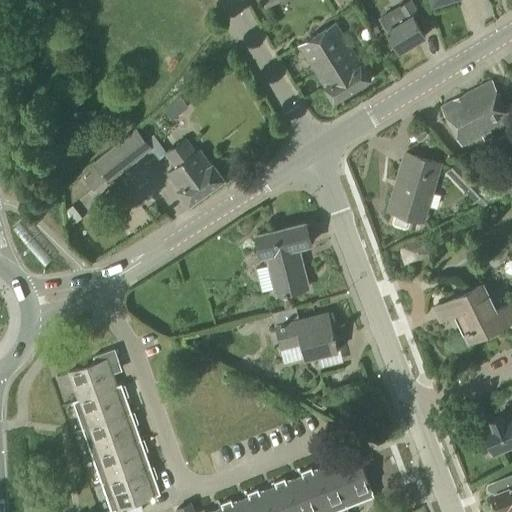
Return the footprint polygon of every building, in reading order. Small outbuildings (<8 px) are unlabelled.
[(334,0),(340,10),(352,2),(350,0),(334,0)] [(388,0),(377,0),(371,6),(380,18),(393,7),(388,0)] [(398,52),(425,36),(412,13),(416,10),(410,1),(380,19),(387,31),(386,31),(398,52)] [(359,64),(335,24),(299,46),(324,86),(323,87),(333,103),(371,80),(360,63),(359,64)] [(490,138),(487,133),(511,121),(492,82),(441,107),(461,146),(482,135),(484,141),(490,138)] [(189,107),(180,96),(163,109),(171,120),(189,107)] [(119,142),(136,161),(151,148),(135,129),(119,142)] [(195,154),(185,140),(166,154),(176,167),(168,173),(180,189),(178,190),(189,205),(223,180),(212,165),(210,167),(199,151),(195,154)] [(423,221),(440,163),(405,153),(397,181),(400,182),(391,212),(397,213),(395,224),(406,227),(409,217),(423,221)] [(485,209),(493,200),(485,192),(488,189),(459,161),(446,174),(475,202),(476,200),(485,209)] [(92,165),(81,174),(94,190),(105,181),(92,165)] [(511,198),(511,178),(502,189),(511,198)] [(307,288),(297,248),(311,244),(305,223),(256,236),(261,257),(267,255),(277,296),(287,294),(287,293),(307,288)] [(511,302),(495,310),(482,284),(433,308),(440,322),(463,310),(472,330),(464,334),(469,342),(511,320),(511,302)] [(298,320),(295,307),(271,313),(274,326),(280,348),(300,343),(304,359),(309,358),(310,360),(315,359),(314,357),(338,351),(328,312),(298,320)] [(117,387),(116,385),(112,372),(107,374),(105,368),(119,363),(114,349),(92,357),(94,363),(68,372),(78,399),(78,400),(117,387)] [(82,429),(131,413),(121,383),(116,385),(117,387),(78,400),(78,399),(72,401),(82,429)] [(91,457),(141,440),(131,413),(82,429),(91,457)] [(511,414),(503,418),(502,416),(491,421),(494,429),(485,433),(489,443),(487,444),(491,455),(511,446),(511,414)] [(101,484),(151,468),(141,440),(91,457),(101,484)] [(328,465),(344,508),(374,496),(358,454),(340,462),(338,457),(326,461),(328,465)] [(314,511),(334,511),(344,508),(328,465),(312,471),(311,468),(300,472),(301,476),(314,511)] [(151,468),(101,484),(110,511),(111,511),(160,495),(151,468)] [(511,511),(511,475),(494,483),(494,482),(489,484),(488,485),(487,486),(486,488),(487,489),(487,490),(488,491),(489,491),(490,492),(491,490),(497,493),(496,494),(498,497),(496,500),(499,506),(503,508),(504,511),(511,511)] [(283,511),(314,511),(301,476),(286,482),(284,478),(273,483),(275,487),(274,487),(283,511)] [(252,511),(283,511),(274,487),(259,493),(258,489),(246,493),(248,498),(247,498),(252,511)] [(220,511),(252,511),(247,498),(232,504),(231,500),(219,504),(221,508),(220,509),(220,511)] [(220,511),(220,509),(211,511),(204,511),(204,510),(199,511),(193,511),(190,503),(187,505),(189,511),(220,511)]
